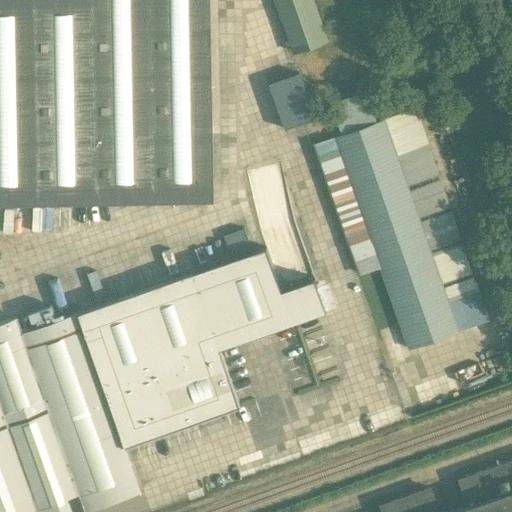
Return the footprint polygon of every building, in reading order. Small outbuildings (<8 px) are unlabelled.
[(124,446),(245,405),(221,338),(341,297),(329,263),(291,275),(279,236),(23,323),(15,318),(0,323),(0,204),(221,200),(216,0),(0,0),(0,511),(89,511),(146,492),(124,446)] [(278,0),(293,52),(329,42),(317,0),(278,0)] [(288,126),(319,117),(304,70),(273,80),(288,126)] [(333,136),(334,140),(305,150),(349,277),(379,267),(408,349),(460,331),(488,320),(415,107),(385,118),(333,136)] [(511,511),(511,458),(457,478),(467,506),(448,511),(440,511),(431,485),(378,504),(381,511),(511,511)]
